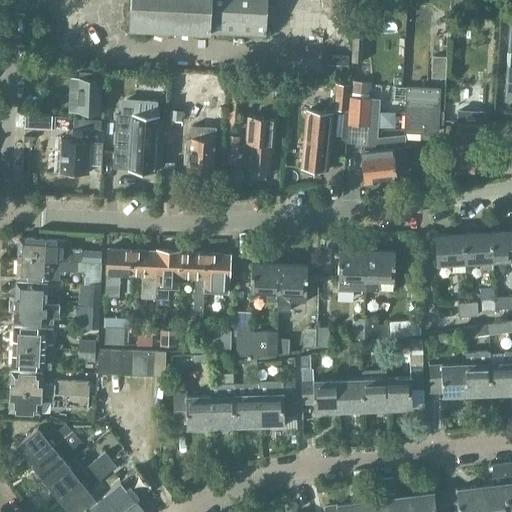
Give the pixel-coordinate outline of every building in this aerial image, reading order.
[(131,0),(130,28),(211,32),(211,33),(266,36),(268,0),(131,0)] [(352,62),(363,63),(365,22),(353,22),(352,62)] [(447,57),(438,57),(433,56),(432,78),(446,79),(447,57)] [(68,112),(101,113),(105,113),(105,91),(102,91),(102,79),(102,75),(93,74),(80,74),(79,78),(69,78),(68,112)] [(243,94),(244,81),(230,80),(229,93),(243,94)] [(372,99),(370,98),(371,83),(371,81),(350,80),(350,97),(347,125),(346,142),(369,144),(370,127),(372,99)] [(348,83),(332,83),(331,106),(347,107),(348,83)] [(408,88),(406,129),(406,133),(438,134),(439,90),(408,88)] [(307,110),(305,129),(301,168),(328,170),(331,141),(332,111),(307,110)] [(183,111),(170,111),(169,119),(183,120),(183,111)] [(456,161),(455,173),(486,175),(487,163),(487,150),(477,150),(477,142),(483,142),(483,132),(483,129),(483,123),(483,122),(484,113),(458,111),(457,121),(457,129),(456,161)] [(24,127),(52,128),(53,114),(25,113),(24,127)] [(274,154),(276,129),(277,116),(255,115),(255,117),(248,117),(247,141),(251,141),(249,170),(269,171),(271,153),(274,154)] [(117,117),(114,152),(130,153),(129,169),(131,169),(130,172),(142,173),(142,170),(153,171),(156,171),(156,168),(158,141),(159,120),(153,120),(120,117),(117,117)] [(205,127),(192,126),(189,170),(213,172),(216,128),(217,118),(206,117),(205,127)] [(88,174),(90,142),(102,143),(103,120),(78,119),(77,128),(73,128),(72,140),(61,140),(60,173),(88,174)] [(226,165),(246,166),(247,146),(239,145),(240,136),(227,136),(226,165)] [(407,147),(362,151),(365,183),(410,178),(407,147)] [(489,262),(494,262),(511,260),(511,230),(487,232),(489,262)] [(464,264),(481,263),(484,262),(489,262),(487,232),(462,233),(464,264)] [(437,266),(464,264),(462,233),(435,235),(437,266)] [(19,238),(18,258),(77,261),(77,262),(81,262),(82,249),(63,248),(62,240),(19,238)] [(132,275),(133,250),(108,249),(105,297),(120,298),(122,275),(132,275)] [(340,249),(338,279),(339,289),(367,291),(367,280),(366,280),(368,250),(340,249)] [(92,250),(91,263),(99,263),(100,263),(101,251),(92,250)] [(156,277),(157,251),(133,250),(132,275),(143,276),(142,298),(155,298),(156,277)] [(180,278),(182,252),(182,251),(157,250),(157,251),(156,277),(155,298),(168,299),(169,292),(180,292),(180,278)] [(366,280),(367,280),(367,291),(378,292),(378,291),(393,291),(394,282),(396,251),(368,250),(366,280)] [(180,278),(196,279),(194,311),(204,311),(205,293),(206,279),(205,279),(206,253),(182,252),(180,278)] [(206,253),(205,279),(206,279),(205,293),(216,294),(229,294),(231,254),(206,253)] [(77,272),(85,272),(84,278),(85,278),(85,283),(85,285),(99,285),(99,284),(100,263),(99,263),(91,263),(86,263),(81,262),(77,262),(77,261),(18,258),(17,278),(60,280),(61,271),(77,272)] [(251,292),(279,293),(280,263),(252,262),(251,292)] [(280,263),(279,293),(278,312),(291,312),(291,302),(306,302),(308,264),(280,263)] [(17,283),(16,302),(48,304),(49,284),(17,283)] [(85,285),(85,283),(79,283),(79,304),(101,305),(102,284),(99,284),(99,285),(85,285)] [(480,288),(480,302),(481,310),(494,310),(493,288),(480,288)] [(15,322),(47,324),(54,325),(54,319),(60,319),(60,305),(48,304),(16,302),(15,322)] [(237,356),(239,356),(257,357),(268,355),(277,353),(278,338),(278,330),(250,329),(251,302),(234,302),(233,336),(238,337),(237,356)] [(478,314),(478,312),(481,311),(481,310),(480,302),(477,302),(458,304),(459,315),(478,314)] [(86,329),(99,329),(100,306),(88,307),(86,329)] [(390,323),(378,322),(378,319),(364,320),(364,339),(377,339),(384,340),(390,341),(390,337),(421,334),(420,319),(389,321),(390,323)] [(352,339),(364,339),(364,320),(353,320),(352,339)] [(128,345),(129,328),(130,321),(120,321),(120,328),(106,327),(106,345),(128,345)] [(511,321),(489,325),(489,336),(511,332),(511,321)] [(489,336),(489,325),(464,328),(466,339),(489,336)] [(14,327),(13,347),(46,349),(47,335),(54,335),(54,329),(14,327)] [(317,348),(330,348),(331,328),(318,328),(317,348)] [(160,347),(176,347),(177,331),(160,330),(160,347)] [(216,330),(215,350),(221,350),(220,360),(231,361),(232,331),(216,330)] [(138,346),(152,346),(153,336),(139,335),(138,346)] [(80,338),(79,351),(95,351),(96,339),(80,338)] [(289,339),(278,338),(277,353),(289,353),(289,339)] [(410,355),(412,377),(412,390),(424,390),(423,353),(423,338),(411,339),(412,355),(410,355)] [(362,343),(362,344),(362,358),(374,356),(374,353),(386,350),(384,340),(362,343)] [(191,351),(202,351),(202,342),(191,343),(191,351)] [(336,347),(337,350),(338,358),(351,355),(349,345),(336,347)] [(46,349),(13,347),(12,367),(52,369),(52,364),(45,363),(46,349)] [(99,349),(98,374),(166,377),(167,352),(99,349)] [(465,352),(466,364),(467,395),(491,394),(490,363),(490,351),(487,351),(486,349),(475,350),(475,352),(465,352)] [(95,351),(79,351),(79,359),(95,360),(95,351)] [(505,362),(490,363),(491,394),(511,393),(511,353),(505,354),(505,362)] [(301,356),(301,370),(311,369),(310,355),(301,356)] [(258,369),(256,358),(244,360),(245,371),(258,369)] [(467,395),(466,364),(429,365),(431,388),(443,387),(443,396),(467,395)] [(12,372),(11,392),(43,393),(89,396),(90,382),(55,380),(54,384),(44,383),(44,374),(12,372)] [(412,377),(386,378),(388,409),(413,408),(412,390),(412,377)] [(386,378),(362,379),(363,410),(388,409),(386,378)] [(362,379),(338,380),(339,411),(363,410),(362,379)] [(259,381),(259,383),(261,425),(285,424),(284,407),(297,406),(296,381),(283,382),(283,380),(259,381)] [(339,411),(338,380),(302,382),(302,405),(314,404),(315,411),(339,411)] [(259,383),(234,384),(235,395),(236,426),(261,425),(259,383)] [(211,384),(211,395),(212,427),(236,426),(235,395),(234,384),(211,384)] [(211,395),(188,396),(188,391),(174,392),(175,421),(187,420),(187,428),(212,427),(211,395)] [(43,393),(11,392),(10,411),(42,413),(43,402),(53,402),(53,407),(88,409),(89,396),(43,393)] [(16,445),(31,464),(54,446),(54,445),(72,431),(73,431),(67,424),(57,431),(54,428),(45,435),(39,427),(16,445)] [(377,439),(376,429),(368,429),(368,440),(377,439)] [(31,464),(46,482),(68,464),(62,456),(81,441),(73,431),(72,431),(54,445),(54,446),(31,464)] [(46,482),(61,500),(111,459),(106,452),(77,475),(68,464),(46,482)] [(70,511),(82,511),(97,500),(89,489),(117,466),(111,459),(61,500),(70,511)] [(511,462),(503,464),(505,477),(511,476),(511,462)] [(505,477),(503,464),(493,465),(493,479),(505,477)] [(137,468),(120,482),(112,489),(105,494),(97,500),(82,511),(145,511),(136,500),(152,487),(137,468)] [(393,478),(383,479),(385,492),(397,490),(393,478)] [(385,492),(383,479),(373,481),(373,494),(385,492)] [(509,511),(506,483),(481,486),(484,511),(509,511)] [(484,511),(481,486),(446,491),(448,511),(484,511)] [(448,511),(446,491),(410,496),(411,511),(448,511)] [(411,511),(410,496),(386,499),(387,511),(411,511)] [(387,511),(386,499),(362,502),(362,511),(387,511)] [(362,511),(362,502),(325,506),(325,511),(362,511)]
